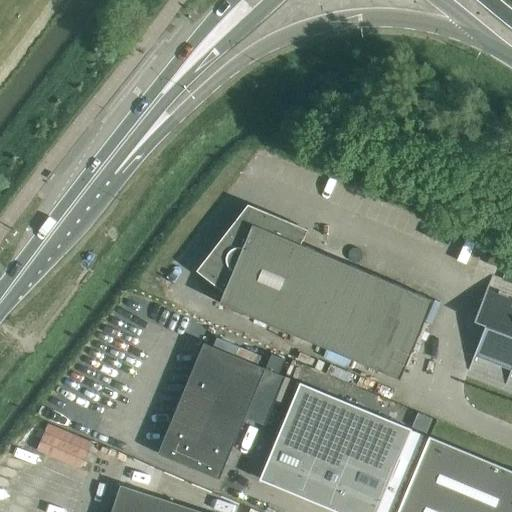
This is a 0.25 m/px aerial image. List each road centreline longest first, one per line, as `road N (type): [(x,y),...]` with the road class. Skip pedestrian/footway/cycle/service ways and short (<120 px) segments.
road 1 (motorway): [(117,151),(240,62),(309,27),(403,19),(488,40)]
road 2 (unknown): [(511,428),(450,397),(450,277),(442,259),(280,187)]
road 3 (tertiary): [(0,303),(117,151)]
road 4 (tertiary): [(117,151),(204,48)]
